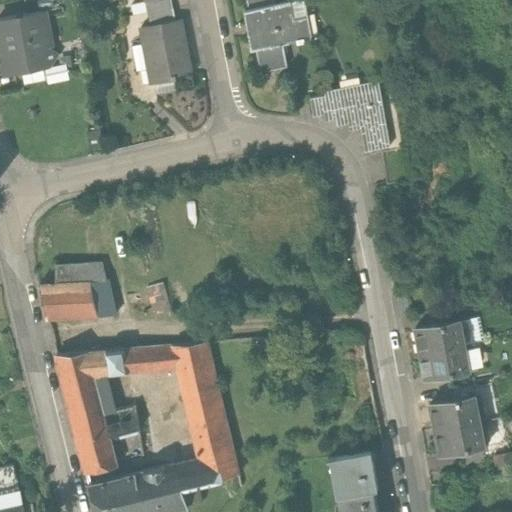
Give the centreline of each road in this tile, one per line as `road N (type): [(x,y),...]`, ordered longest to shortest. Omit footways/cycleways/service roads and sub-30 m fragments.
road 1 (residential): [(233,136),(318,138),(347,164),(364,206),(420,511)]
road 2 (residential): [(2,195),(82,511)]
road 3 (residential): [(2,195),(233,136)]
road 4 (residential): [(233,136),(208,0)]
